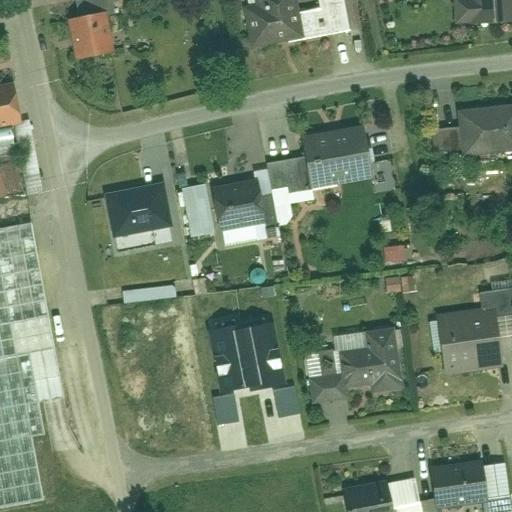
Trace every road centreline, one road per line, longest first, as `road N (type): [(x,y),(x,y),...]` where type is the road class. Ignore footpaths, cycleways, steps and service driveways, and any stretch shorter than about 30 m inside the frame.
road 1 (residential): [(47,147),(511,59)]
road 2 (residential): [(115,473),(511,417)]
road 3 (residential): [(47,147),(115,473)]
road 4 (residential): [(19,0),(47,147)]
